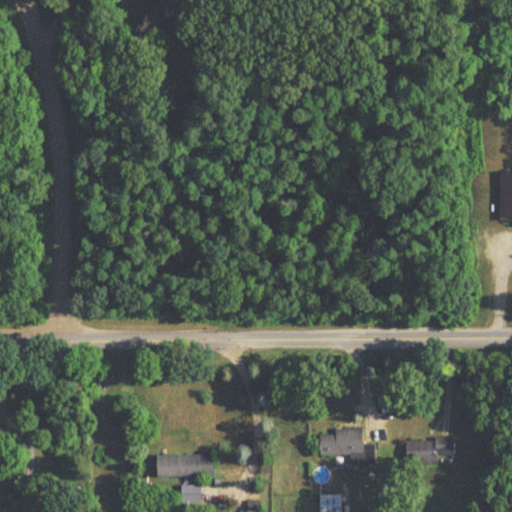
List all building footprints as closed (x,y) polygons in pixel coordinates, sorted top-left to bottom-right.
[(511,171),(497,172),(497,223),(511,222),(511,171)] [(136,416),(121,415),(120,432),(136,432),(136,416)] [(318,435),(318,454),(361,454),(361,429),(334,429),(334,435),(318,435)] [(451,440),(405,439),(405,464),(435,465),(435,456),(451,456),(451,440)] [(211,478),(211,455),(154,455),(154,478),(211,478)] [(181,504),(200,504),(200,486),(181,486),(181,504)] [(318,495),(317,511),(348,511),(348,506),(340,506),(340,495),(318,495)]
